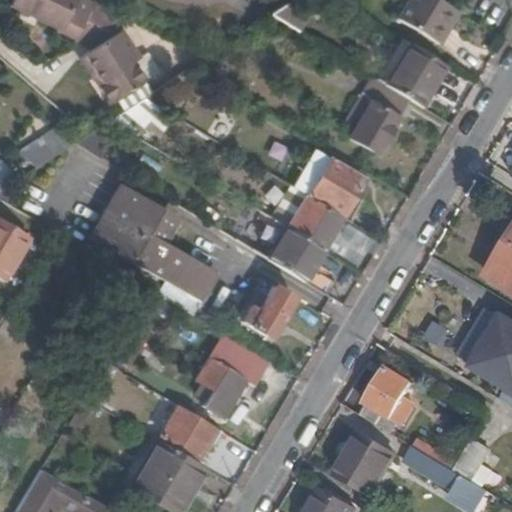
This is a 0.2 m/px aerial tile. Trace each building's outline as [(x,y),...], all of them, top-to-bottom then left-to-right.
[(9,0),(6,7),(75,42),(95,7),(80,0),(9,0)] [(403,0),(394,16),(437,43),(446,28),(440,25),(449,10),(431,0),(403,0)] [(90,53),(84,56),(102,85),(97,89),(109,108),(147,84),(134,65),(140,61),(122,32),(125,22),(95,7),(75,45),(90,53)] [(287,8),(268,20),(294,35),(304,18),(287,8)] [(455,14),(449,10),(440,25),(446,28),(455,14)] [(441,65),(407,45),(382,86),(409,101),(417,105),(441,65)] [(84,56),(78,60),(97,89),(102,85),(84,56)] [(348,138),(377,154),(409,101),(382,86),(380,84),(348,138)] [(156,92),(142,101),(170,118),(179,106),(156,92)] [(91,134),(85,138),(73,146),(72,146),(94,160),(106,142),(91,134)] [(60,135),(19,160),(32,172),(72,146),(73,146),(60,135)] [(325,165),(310,155),(291,188),(304,195),(306,197),(325,165)] [(328,161),(325,165),(306,197),(341,218),(363,181),(328,161)] [(120,190),(90,239),(149,275),(166,248),(158,243),(171,220),(120,190)] [(306,197),(304,195),(285,227),(323,249),(341,218),(306,197)] [(272,250),(285,227),(274,221),(260,243),(272,250)] [(0,224),(0,277),(24,239),(0,224)] [(507,249),(491,278),(511,290),(511,226),(501,245),(507,249)] [(272,250),(266,260),(328,297),(336,283),(311,268),(323,249),(285,227),(272,250)] [(210,274),(166,248),(149,275),(194,302),(210,274)] [(253,329),(268,338),(293,299),(271,286),(265,297),(258,293),(240,322),(244,324),(242,328),(251,333),(253,329)] [(59,315),(45,307),(32,329),(47,337),(59,315)] [(503,319),(496,315),(468,362),(474,366),(503,319)] [(511,324),(503,319),(474,366),(511,389),(511,324)] [(142,338),(132,333),(115,360),(124,366),(142,338)] [(223,335),(216,346),(251,368),(243,380),(253,386),(268,362),(223,335)] [(195,380),(211,390),(204,401),(201,405),(220,417),(243,380),(251,368),(216,346),(195,380)] [(367,402),(366,405),(360,416),(392,435),(398,424),(391,419),(412,384),(386,369),(367,402)] [(195,380),(188,391),(204,401),(211,390),(195,380)] [(101,395),(88,388),(82,399),(91,404),(95,406),(101,395)] [(91,404),(82,399),(66,426),(76,432),(91,404)] [(157,436),(196,459),(214,429),(175,406),(157,436)] [(336,474),(372,496),(396,455),(360,434),(336,474)] [(425,436),(417,450),(453,471),(461,458),(425,436)] [(493,446),(475,436),(461,458),(453,471),(457,474),(461,476),(471,482),(493,446)] [(149,505),(161,511),(177,511),(204,469),(154,441),(125,490),(149,505)] [(409,463),(449,487),(457,474),(453,471),(417,450),(409,463)] [(56,481),(39,471),(14,511),(36,511),(38,510),(33,508),(49,481),(53,483),(56,481)] [(451,493),(482,511),(487,511),(496,497),(471,482),(461,476),(451,493)] [(49,481),(33,508),(38,510),(40,511),(52,511),(57,506),(67,511),(98,511),(84,503),(85,502),(53,483),(49,481)] [(355,511),(356,511),(318,489),(304,511),(355,511)] [(84,503),(98,511),(110,511),(87,498),(85,502),(84,503)]
